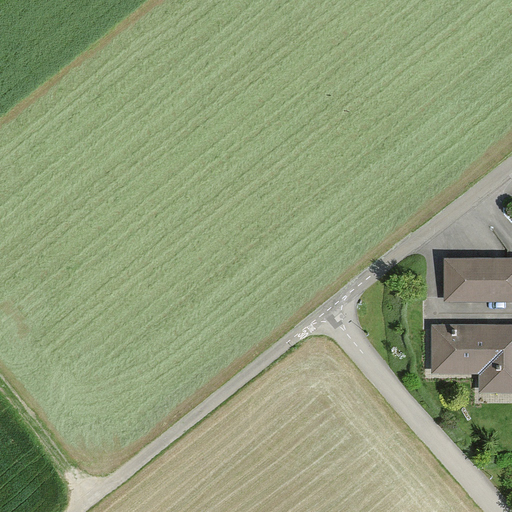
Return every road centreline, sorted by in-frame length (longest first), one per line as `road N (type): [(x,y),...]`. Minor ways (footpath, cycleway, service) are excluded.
road 1 (unclassified): [(88,511),(331,316)]
road 2 (residential): [(500,511),(331,316)]
road 3 (residential): [(331,316),(511,170)]
road 4 (track): [(0,389),(95,506)]
